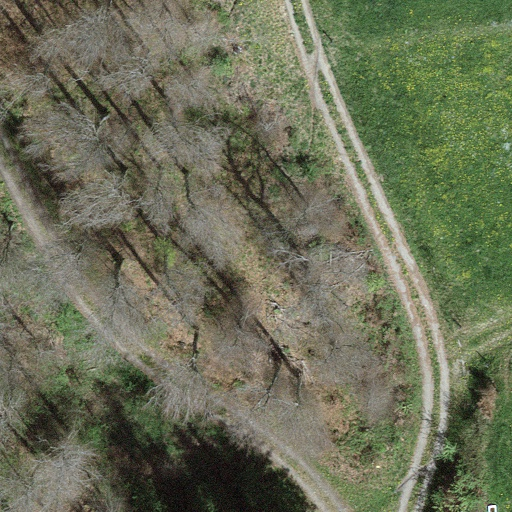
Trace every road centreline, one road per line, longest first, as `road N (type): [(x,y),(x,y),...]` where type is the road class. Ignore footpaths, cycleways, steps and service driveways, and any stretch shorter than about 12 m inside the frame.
road 1 (track): [(407,511),(439,385),(393,243),(303,55),(293,0)]
road 2 (track): [(346,511),(334,495),(228,423),(128,333),(52,253),(0,162)]
